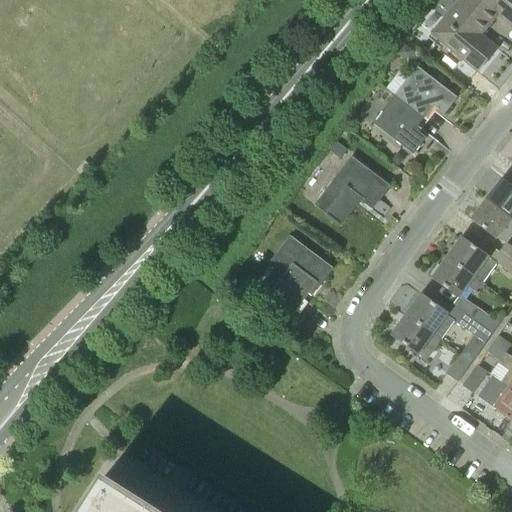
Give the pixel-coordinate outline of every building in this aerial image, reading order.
[(490,26),(459,0),(458,0),(444,17),(431,33),(477,73),(498,48),(482,35),(490,26)] [(511,0),(459,0),(490,26),(499,15),(511,25),(511,0)] [(404,44),(397,54),(402,58),(411,57),(415,52),(404,44)] [(398,97),(424,117),(433,106),(444,115),(458,97),(418,67),(409,79),(411,81),(398,97)] [(424,117),(398,97),(385,114),(383,112),(374,124),(414,155),(427,138),(415,129),(424,117)] [(392,157),(399,162),(405,154),(398,149),(392,157)] [(359,200),(372,209),(390,186),(352,156),(314,204),(340,224),(359,200)] [(487,199),(511,219),(511,218),(511,187),(502,180),(487,199)] [(511,219),(487,199),(471,219),(496,239),(498,237),(511,219)] [(275,267),(260,287),(294,313),(317,283),(318,284),(330,269),(291,238),(271,263),(275,267)] [(483,283),(497,263),(490,258),(461,238),(447,257),(474,277),(483,283)] [(511,261),(511,246),(507,243),(500,253),(511,261)] [(432,278),(460,298),(461,296),(467,288),(475,293),(483,283),(474,277),(447,257),(432,278)] [(247,291),(240,299),(250,306),(256,298),(247,291)] [(441,340),(448,331),(440,325),(447,316),(448,314),(421,294),(407,315),(441,340)] [(70,300),(65,303),(68,309),(73,307),(70,300)] [(485,343),(492,333),(472,319),(454,306),(448,314),(447,316),(455,321),(485,343)] [(479,309),(472,319),(492,333),(499,323),(479,309)] [(441,340),(407,315),(392,335),(427,360),(441,340)] [(498,336),(493,344),(506,353),(511,345),(498,336)] [(503,382),(511,388),(511,357),(506,353),(493,344),(487,352),(500,361),(499,363),(510,371),(503,382)] [(472,363),(460,354),(446,374),(458,382),(472,363)] [(463,386),(473,394),(488,373),(478,366),(463,386)] [(478,396),(481,399),(511,421),(511,388),(503,382),(493,375),(478,396)] [(160,511),(104,477),(82,511),(160,511)]
